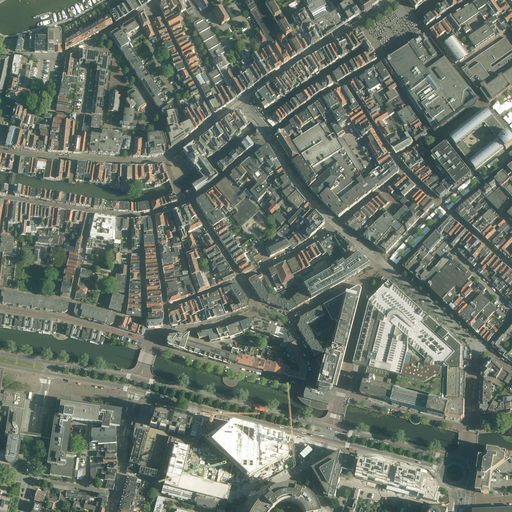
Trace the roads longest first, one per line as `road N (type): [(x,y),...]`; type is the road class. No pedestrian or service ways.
road 1 (residential): [(0,149),(152,161),(215,120)]
road 2 (residential): [(151,345),(298,386),(312,364),(287,325)]
road 3 (tertiary): [(138,391),(328,439)]
road 4 (tertiary): [(331,429),(143,380)]
road 5 (residential): [(242,99),(395,0)]
road 6 (residential): [(336,224),(295,181),(242,99)]
road 7 (residential): [(215,120),(155,5)]
road 8 (tertiary): [(450,460),(331,429)]
road 9 (tertiary): [(112,511),(138,391)]
road 10 (residential): [(155,113),(178,98),(133,15)]
